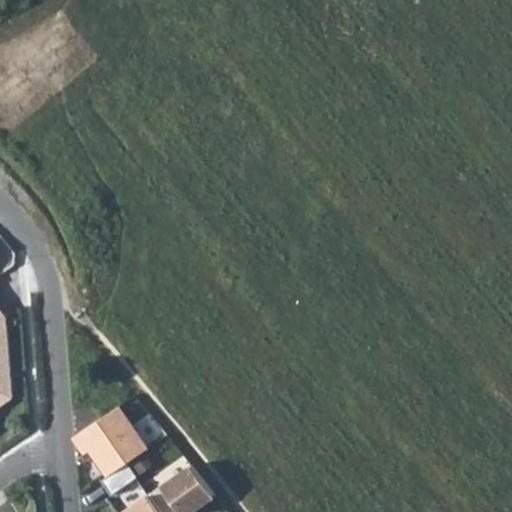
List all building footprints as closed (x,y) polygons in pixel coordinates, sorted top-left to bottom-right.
[(0,400),(10,394),(3,325),(0,318),(0,400)] [(117,404),(73,435),(84,451),(90,448),(108,473),(125,462),(147,447),(117,404)] [(125,462),(108,473),(101,478),(111,493),(135,476),(125,462)] [(190,464),(148,494),(160,511),(174,511),(178,510),(179,511),(186,511),(213,494),(190,464)] [(121,511),(160,511),(148,494),(121,511)]
